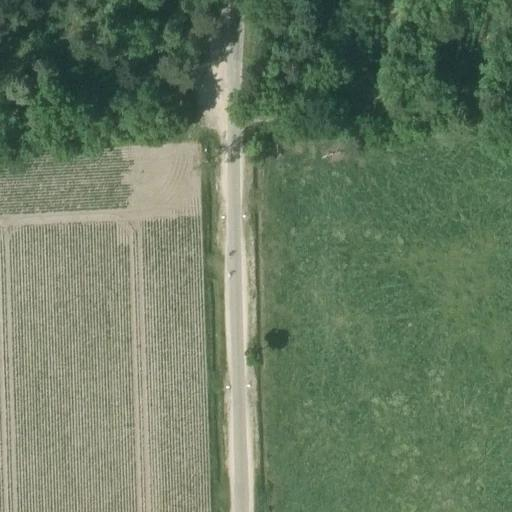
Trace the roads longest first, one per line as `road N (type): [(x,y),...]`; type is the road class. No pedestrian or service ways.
road 1 (unclassified): [(242,511),(236,0)]
road 2 (track): [(232,82),(0,92)]
